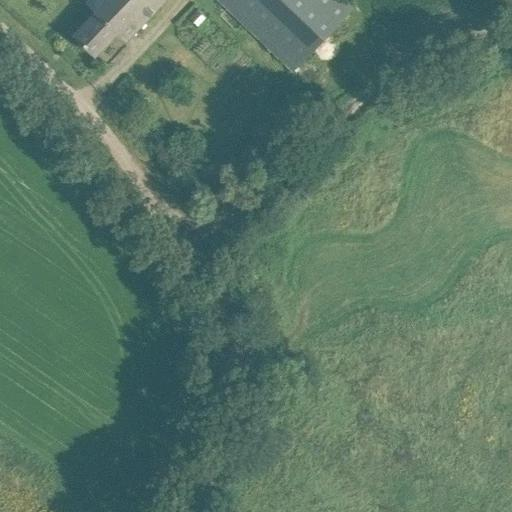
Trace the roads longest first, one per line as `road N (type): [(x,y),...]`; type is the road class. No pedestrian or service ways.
road 1 (track): [(511,29),(382,81),(300,139),(197,247)]
road 2 (track): [(190,511),(239,402),(222,294),(197,247)]
road 3 (unclassified): [(107,126),(0,13)]
road 4 (track): [(197,247),(107,126)]
